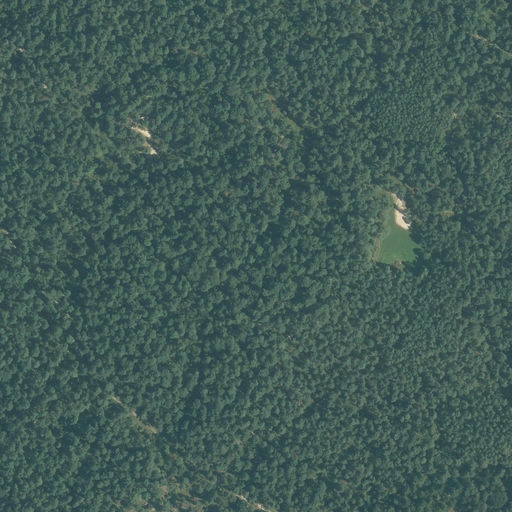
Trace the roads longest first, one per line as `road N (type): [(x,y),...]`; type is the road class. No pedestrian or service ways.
road 1 (track): [(0,225),(36,287),(66,313),(88,372),(201,474),(239,495)]
road 2 (track): [(488,42),(447,139),(464,194),(462,220),(447,251),(431,254)]
